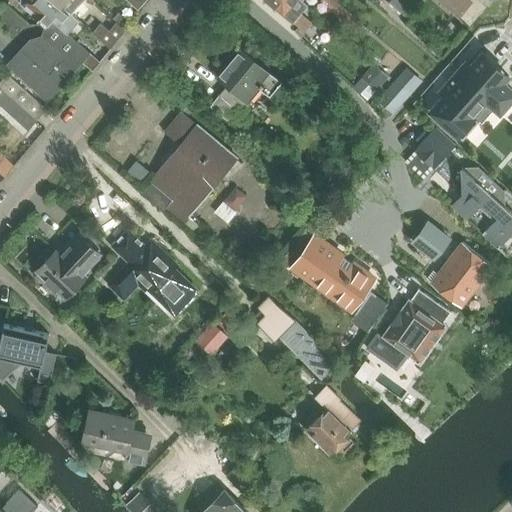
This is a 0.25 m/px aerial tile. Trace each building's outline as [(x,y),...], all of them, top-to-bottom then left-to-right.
[(56,0),(21,0),(22,4),(34,15),(34,19),(39,24),(43,23),(46,25),(51,20),(60,29),(66,22),(63,19),(69,12),(56,0)] [(56,0),(69,12),(78,20),(88,10),(81,4),(84,0),(56,0)] [(145,0),(127,0),(138,10),(146,1),(145,0)] [(268,0),(305,32),(312,24),(300,14),(307,6),(301,1),(301,0),(268,0)] [(333,0),(320,0),(319,1),(354,30),(360,22),(333,0)] [(397,0),(390,0),(388,3),(406,18),(411,12),(397,0)] [(470,0),(438,0),(460,19),(474,3),(470,0)] [(121,15),(115,21),(116,22),(119,25),(125,30),(131,23),(121,15)] [(7,65),(1,71),(5,75),(43,108),(47,102),(83,62),(90,55),(85,52),(68,35),(60,29),(51,20),(46,25),(42,37),(30,40),(20,51),(7,65)] [(100,23),(93,32),(110,48),(125,30),(119,25),(116,22),(109,31),(100,23)] [(219,94),(210,106),(240,131),(249,119),(239,110),(260,85),(270,94),(281,81),(242,48),(224,70),(233,78),(219,94)] [(451,99),(436,116),(463,139),(479,120),(473,115),(487,100),(496,107),(500,112),(511,98),(511,88),(503,81),(505,79),(507,77),(509,75),(507,74),(501,68),(482,51),(472,63),(462,74),(458,70),(441,90),(443,92),(451,99)] [(370,58),(369,60),(373,64),(377,67),(378,65),(382,61),(374,54),(370,58)] [(90,55),(83,62),(93,71),(99,64),(90,55)] [(373,64),(360,78),(374,90),(387,76),(377,67),(373,64)] [(402,73),(395,80),(399,84),(411,94),(417,87),(422,81),(407,68),(402,73)] [(0,98),(4,102),(1,105),(12,114),(20,106),(37,121),(46,111),(43,108),(5,75),(0,80),(0,98)] [(361,80),(355,87),(367,98),(374,91),(361,80)] [(395,80),(381,97),(396,111),(411,94),(399,84),(395,80)] [(379,99),(375,103),(390,117),(394,113),(396,111),(381,97),(379,99)] [(151,179),(142,190),(195,235),(202,227),(190,217),(210,192),(223,177),(219,174),(235,156),(181,111),(164,131),(183,147),(175,155),(173,153),(151,179)] [(436,127),(415,150),(434,168),(455,145),(436,127)] [(136,160),(125,173),(140,185),(151,173),(136,160)] [(452,204),(452,205),(467,219),(482,203),(497,217),(482,233),(507,256),(511,250),(511,212),(505,206),(497,198),(504,190),(478,166),(471,174),(463,167),(462,166),(463,192),(463,203),(458,209),(452,204)] [(416,236),(412,240),(417,244),(430,255),(435,258),(439,253),(447,243),(450,239),(446,235),(432,224),(428,221),(424,225),(416,236)] [(128,261),(107,283),(121,296),(135,281),(147,292),(155,284),(181,308),(198,290),(172,265),(176,261),(160,245),(147,258),(140,252),(146,246),(128,228),(112,246),(128,261)] [(56,251),(38,270),(55,286),(53,288),(62,296),(64,295),(65,296),(84,277),(79,273),(99,253),(79,235),(60,255),(56,251)] [(296,242),(283,260),(333,296),(351,308),(352,309),(353,307),(357,303),(375,278),(315,235),(313,236),(305,248),(296,242)] [(462,243),(431,283),(461,306),(492,266),(462,243)] [(237,251),(225,264),(252,287),(267,270),(258,262),(255,266),(237,251)] [(95,283),(87,291),(94,298),(102,290),(95,283)] [(377,332),(366,347),(381,358),(383,356),(397,365),(406,352),(420,362),(447,325),(443,323),(451,311),(419,288),(411,299),(409,298),(401,309),(400,308),(399,309),(400,311),(391,323),(390,322),(389,323),(390,324),(382,336),(377,332)] [(262,310),(256,315),(261,320),(259,323),(275,338),(278,334),(321,378),(327,372),(332,366),(329,363),(335,358),(330,353),(324,358),(313,346),(316,343),(293,320),(277,307),(269,298),(260,307),(262,310)] [(212,323),(197,341),(212,354),(227,337),(212,323)] [(0,342),(0,379),(2,381),(24,362),(41,366),(37,381),(50,384),(57,353),(45,350),(49,335),(4,325),(0,342)] [(114,345),(105,354),(113,362),(122,353),(114,345)] [(327,409),(307,429),(330,452),(350,431),(348,429),(357,419),(339,402),(341,399),(326,385),(315,397),(327,409)] [(174,402),(161,416),(180,434),(193,419),(174,402)] [(90,409),(83,441),(99,445),(106,456),(117,449),(120,450),(124,457),(123,461),(145,465),(151,433),(133,428),(135,420),(90,409)] [(237,464),(227,475),(243,491),(254,479),(238,463),(237,464)] [(0,511),(30,511),(37,505),(19,488),(6,502),(7,502),(2,508),(0,505),(0,511)] [(204,511),(202,511),(260,511),(250,501),(243,508),(224,490),(221,493),(217,489),(212,495),(200,506),(200,507),(204,511)] [(140,492),(127,504),(134,511),(141,511),(151,503),(140,492)]
